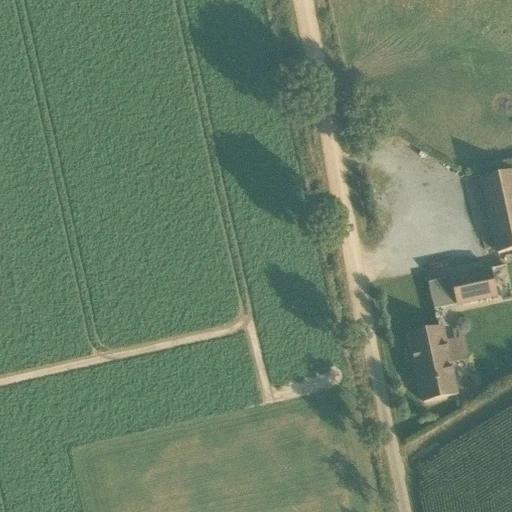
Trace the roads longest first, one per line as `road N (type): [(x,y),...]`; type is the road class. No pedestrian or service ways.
road 1 (track): [(360,299),(297,0)]
road 2 (unclassified): [(405,511),(360,299)]
